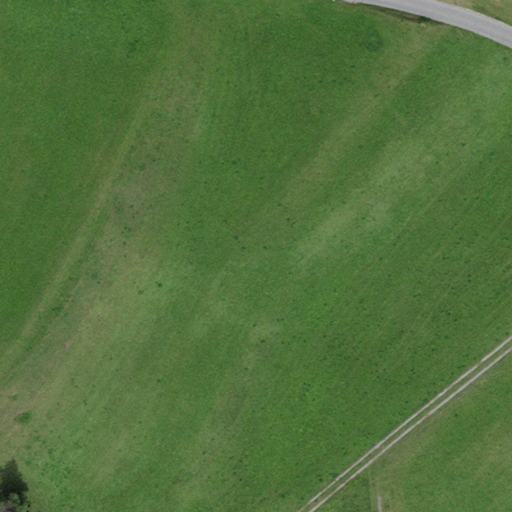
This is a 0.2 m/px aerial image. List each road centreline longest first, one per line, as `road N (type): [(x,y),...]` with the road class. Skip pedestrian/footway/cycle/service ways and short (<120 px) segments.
road 1 (track): [(511,347),(321,511)]
road 2 (unclassified): [(511,43),(367,0)]
